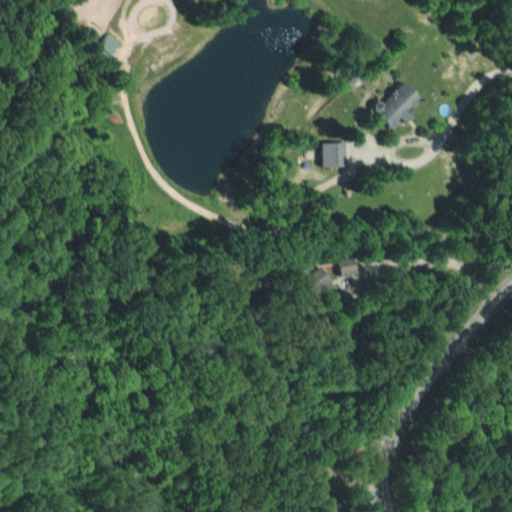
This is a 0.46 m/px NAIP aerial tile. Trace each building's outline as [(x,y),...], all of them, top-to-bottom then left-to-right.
[(106,57),(117,42),(105,33),(94,47),(106,57)] [(390,128),(399,119),(403,123),(412,114),(409,110),(420,99),(402,80),(372,109),(390,128)] [(342,167),(342,143),(319,143),(319,167),(342,167)] [(339,277),(357,275),(355,257),(338,259),(339,277)] [(333,281),(319,265),(302,280),(317,296),(333,281)]
